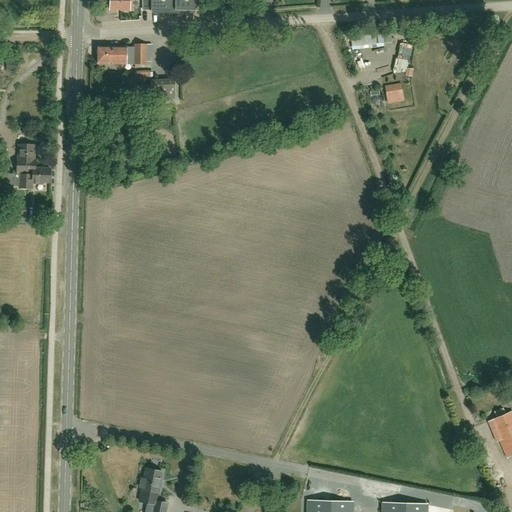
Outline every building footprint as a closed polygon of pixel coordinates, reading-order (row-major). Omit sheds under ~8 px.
[(109,0),(110,10),(130,11),(131,11),(131,0),(141,0),(141,11),(195,11),(194,0),(109,0)] [(368,46),(367,36),(354,38),(356,47),(368,46)] [(403,44),(402,56),(413,57),(414,46),(403,44)] [(146,65),(147,45),(134,45),(134,48),(126,48),(126,47),(98,47),(98,64),(126,64),(133,65),(146,65)] [(6,60),(5,70),(20,70),(20,61),(6,60)] [(135,81),(150,81),(149,71),(134,72),(135,81)] [(151,81),(151,100),(175,99),(175,80),(151,81)] [(387,87),(389,104),(406,102),(404,85),(387,87)] [(135,135),(146,134),(144,117),(133,118),(135,135)] [(19,188),(28,189),(32,189),(32,184),(43,184),(43,183),(50,183),(50,169),(35,169),(36,160),(34,160),(35,145),(19,145),(18,159),(17,159),(16,174),(7,174),(7,186),(19,186),(19,188)] [(26,205),(10,204),(9,217),(26,218),(26,205)] [(499,418),(491,421),(495,430),(492,432),(495,439),(498,438),(499,441),(507,458),(511,455),(511,412),(506,415),(503,409),(497,412),(499,418)] [(142,478),(140,488),(142,488),(142,491),(143,491),(141,502),(155,505),(155,501),(156,502),(158,494),(162,472),(146,469),(144,479),(142,478)] [(426,511),(426,504),(382,503),(381,511),(351,511),(352,502),(307,499),(306,511),(426,511)] [(154,509),(153,511),(165,511),(166,511),(167,504),(156,502),(155,501),(155,505),(154,509)]
